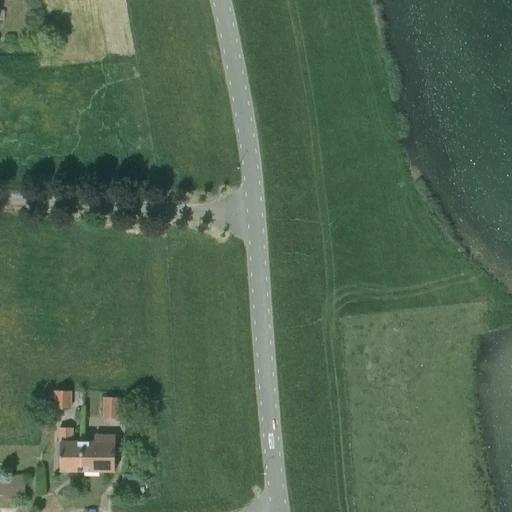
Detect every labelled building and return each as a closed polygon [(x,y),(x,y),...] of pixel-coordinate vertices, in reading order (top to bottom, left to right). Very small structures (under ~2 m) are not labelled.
[(54,392),(54,408),(70,408),(70,392),(54,392)] [(119,418),(119,399),(104,398),(103,418),(119,418)] [(60,471),(81,471),(81,442),(72,442),(72,428),(59,428),(59,443),(60,443),(60,471)] [(115,436),(95,436),(95,442),(81,442),(81,471),(115,472),(115,436)] [(0,479),(0,495),(5,495),(5,499),(25,499),(25,479),(0,479)]
